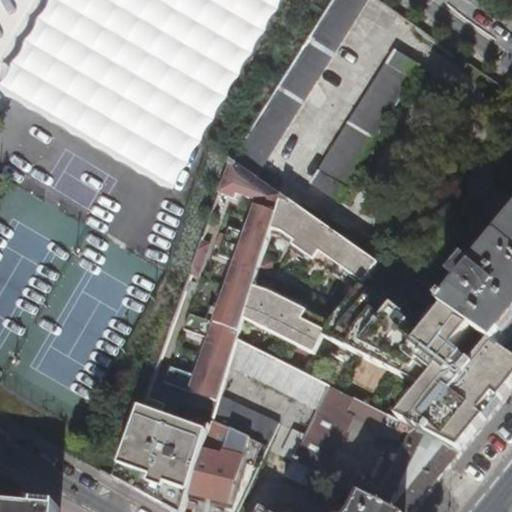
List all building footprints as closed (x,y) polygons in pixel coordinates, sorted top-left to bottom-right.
[(270,0),(62,0),(15,77),(168,169),(270,0)] [(260,180),(315,91),(371,0),(335,0),(233,161),(260,180)] [(343,202),(423,67),(398,52),(313,185),(343,202)] [(167,384),(221,403),(235,358),(284,197),(260,180),(233,161),(221,194),(240,201),(242,195),(263,203),(251,236),(232,229),(222,258),(240,264),(223,311),(214,308),(209,322),(192,315),(186,331),(212,340),(198,378),(173,368),(167,384)] [(381,265),(284,197),(273,236),(283,239),(295,248),(293,252),(315,267),(317,264),(360,294),(381,265)] [(444,300),(439,306),(498,348),(511,331),(511,233),(477,274),(468,266),(455,282),(464,289),(450,305),(444,300)] [(258,285),(247,321),(319,357),(327,340),(408,382),(414,376),(431,390),(403,424),(405,426),(417,432),(427,437),(463,456),(511,396),(511,357),(498,348),(439,306),(435,303),(414,328),(408,323),(410,320),(394,306),(387,315),(382,311),(379,314),(366,303),(354,319),(346,312),(335,326),(312,309),(310,314),(275,290),(258,285)] [(241,341),(233,366),(320,410),(332,388),(241,341)] [(216,421),(251,439),(257,442),(269,449),(281,426),(224,396),(216,421)] [(405,426),(357,401),(350,414),(357,418),(370,425),(379,433),(398,442),(405,426)] [(143,410),(117,481),(170,511),(186,511),(192,494),(206,449),(211,435),(143,410)] [(391,511),(415,511),(463,456),(427,437),(417,432),(405,426),(398,442),(379,433),(370,425),(357,418),(326,479),(367,499),(378,505),(391,511)] [(206,449),(192,494),(230,505),(251,439),(216,421),(206,449)] [(293,462),(305,437),(293,431),(280,456),(293,462)] [(308,487),(315,473),(293,462),(286,476),(308,487)] [(391,511),(378,505),(367,499),(358,511),(261,511),(260,511),(391,511)] [(199,500),(195,511),(208,511),(210,506),(199,500)]
